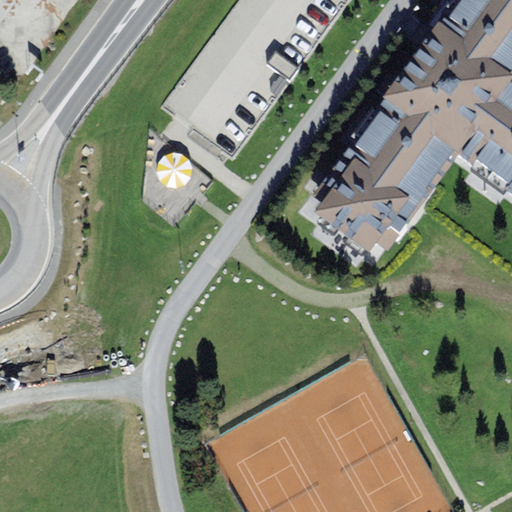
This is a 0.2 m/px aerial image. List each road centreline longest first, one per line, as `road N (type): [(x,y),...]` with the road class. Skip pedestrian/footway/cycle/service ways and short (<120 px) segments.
road 1 (residential): [(405,0),(166,328),(153,390),(173,511)]
road 2 (primary): [(26,199),(73,105),(154,0)]
road 3 (primary): [(123,0),(0,157)]
